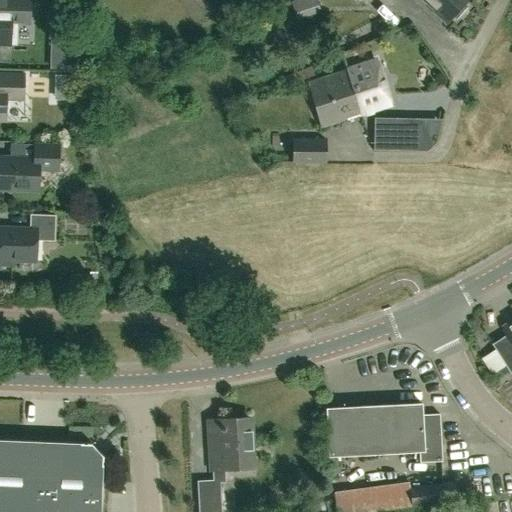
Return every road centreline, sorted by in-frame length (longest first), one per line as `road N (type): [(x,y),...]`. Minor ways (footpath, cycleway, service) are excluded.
road 1 (secondary): [(138,381),(279,360),(428,310)]
road 2 (unclassified): [(428,310),(457,372),(511,432)]
road 3 (secondary): [(0,378),(138,381)]
road 4 (unclassified): [(148,511),(138,381)]
